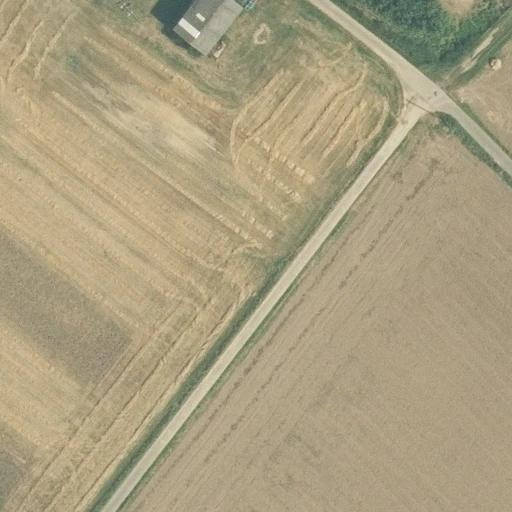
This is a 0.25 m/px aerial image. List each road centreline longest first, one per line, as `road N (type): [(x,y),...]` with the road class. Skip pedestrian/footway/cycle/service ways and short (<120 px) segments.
road 1 (track): [(115,511),(303,292),(448,102)]
road 2 (track): [(448,102),(316,0)]
